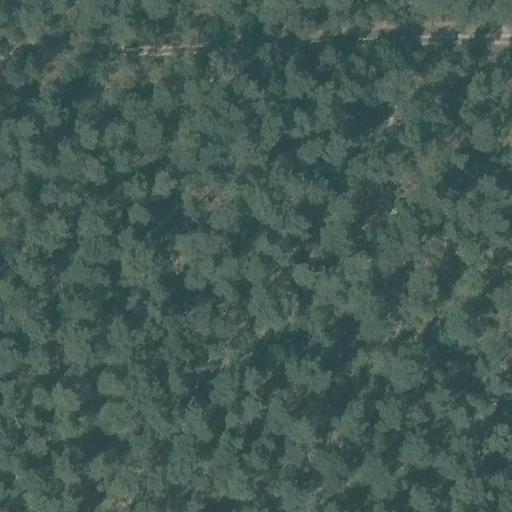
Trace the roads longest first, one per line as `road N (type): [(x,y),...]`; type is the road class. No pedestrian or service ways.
road 1 (unknown): [(0,97),(287,81),(511,80)]
road 2 (track): [(511,43),(341,41),(0,56)]
